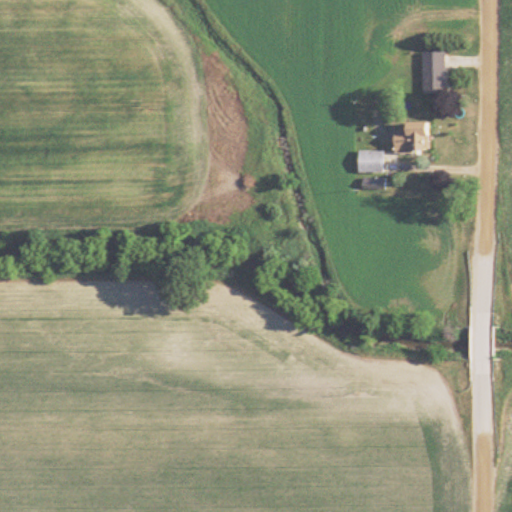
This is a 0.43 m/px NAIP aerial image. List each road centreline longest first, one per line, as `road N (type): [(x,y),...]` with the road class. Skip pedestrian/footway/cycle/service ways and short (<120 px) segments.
road 1 (residential): [(483,290),(484,0)]
road 2 (residential): [(487,511),(485,386)]
